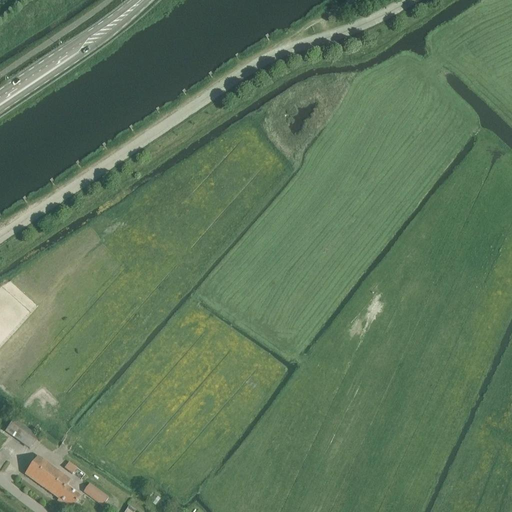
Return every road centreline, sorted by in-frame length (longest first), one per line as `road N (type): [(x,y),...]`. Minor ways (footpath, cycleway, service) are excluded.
road 1 (unclassified): [(0,237),(278,53),(410,0)]
road 2 (secondary): [(0,102),(141,0)]
